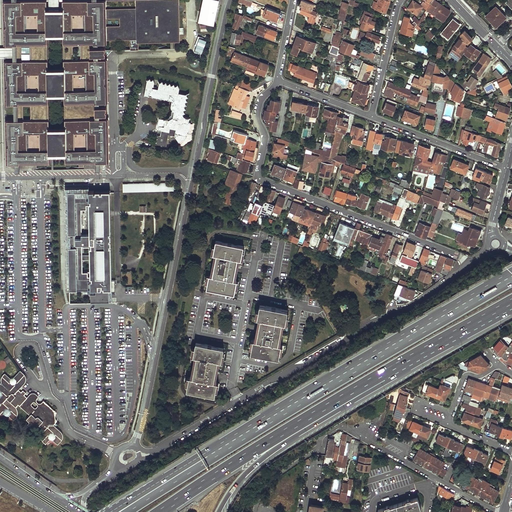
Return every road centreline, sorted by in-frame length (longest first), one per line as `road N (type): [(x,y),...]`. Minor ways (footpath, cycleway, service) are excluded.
road 1 (residential): [(470,263),(260,179),(265,138),(256,113),(279,82)]
road 2 (motorway): [(511,276),(238,437)]
road 3 (motorway): [(160,511),(419,354)]
road 4 (residential): [(190,171),(132,445)]
road 5 (residential): [(470,263),(411,306),(238,402)]
road 6 (motorway): [(218,511),(270,451),(419,354)]
road 7 (residential): [(190,171),(226,0)]
road 8 (motorway): [(238,437),(110,511)]
road 9 (residential): [(238,402),(231,383),(255,258)]
road 10 (residential): [(506,168),(371,116)]
road 11 (motorway): [(238,437),(127,511)]
road 12 (residential): [(434,477),(338,425),(320,439)]
road 13 (unknown): [(187,0),(186,46),(111,60)]
road 14 (residential): [(371,116),(401,0)]
